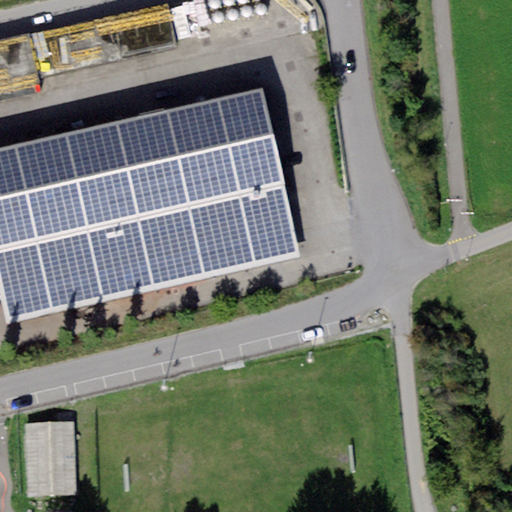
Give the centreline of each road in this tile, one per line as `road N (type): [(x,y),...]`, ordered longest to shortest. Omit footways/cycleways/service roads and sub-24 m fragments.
road 1 (unclassified): [(389,282),(324,311),(0,390)]
road 2 (unclassified): [(389,282),(342,0)]
road 3 (unclassified): [(425,511),(389,282)]
road 4 (unclassified): [(511,230),(389,282)]
road 5 (unclassified): [(0,24),(118,0)]
